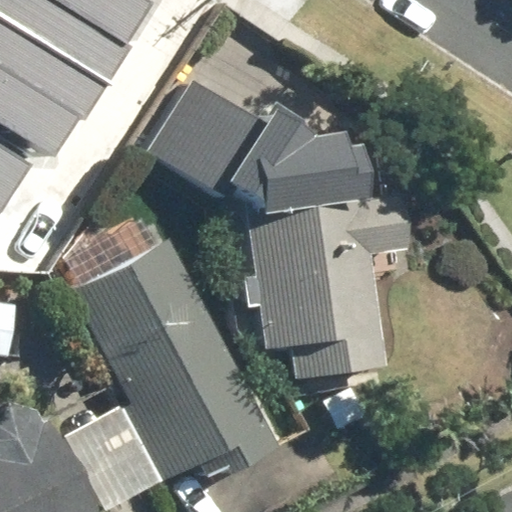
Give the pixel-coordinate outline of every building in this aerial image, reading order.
[(0,0),(0,117),(73,167),(117,102),(67,69),(84,43),(19,0),(0,0)] [(189,94),(147,163),(197,193),(239,124),(189,94)] [(78,198),(34,167),(0,216),(0,232),(37,258),(78,198)] [(343,185),(225,199),(242,346),(270,342),(275,377),(368,366),(354,249),(389,245),(383,192),(345,197),(343,185)] [(148,237),(48,291),(149,479),(178,463),(190,484),(260,446),(148,237)] [(0,511),(77,511),(28,417),(22,420),(15,407),(0,402),(0,511)]
